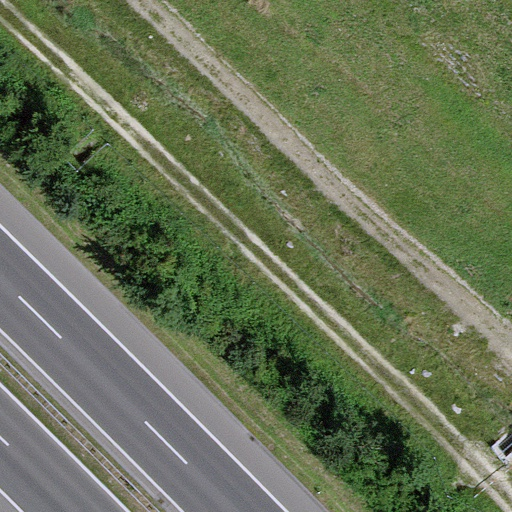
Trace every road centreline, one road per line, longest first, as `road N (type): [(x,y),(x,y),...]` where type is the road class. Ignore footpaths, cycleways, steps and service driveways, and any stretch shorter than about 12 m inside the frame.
road 1 (track): [(507,511),(0,31)]
road 2 (motorway): [(231,511),(0,282)]
